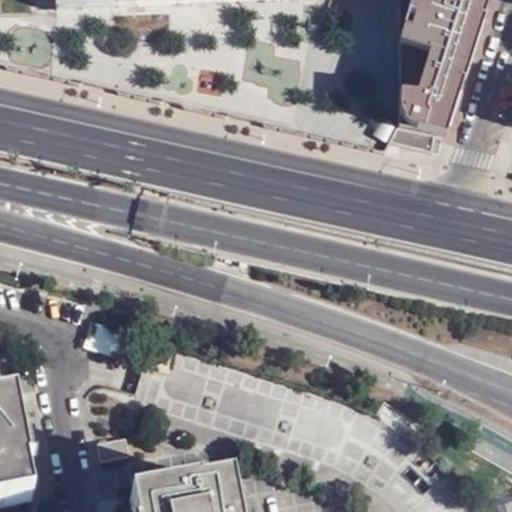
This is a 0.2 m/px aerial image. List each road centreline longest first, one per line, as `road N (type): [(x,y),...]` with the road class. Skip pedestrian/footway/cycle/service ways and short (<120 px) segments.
road 1 (primary): [(0,217),(388,343),(511,396)]
road 2 (motorway): [(511,215),(0,99)]
road 3 (motorway): [(0,150),(299,223),(511,263)]
road 4 (motorway): [(0,192),(511,299)]
road 5 (primary): [(453,228),(0,123)]
road 6 (residential): [(511,42),(453,228)]
road 7 (residential): [(53,335),(79,511)]
